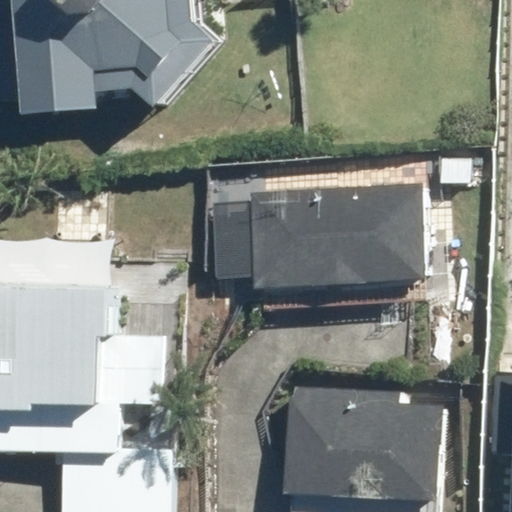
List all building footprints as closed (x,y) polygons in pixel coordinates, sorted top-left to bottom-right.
[(36,120),(117,115),(117,95),(146,92),(168,113),(231,45),(207,26),(205,0),(0,0),(0,25),(30,22),(36,120)] [(293,69),(289,0),(236,0),(241,72),(293,69)] [(441,303),(434,183),(255,193),(262,313),(441,303)] [(68,511),(180,511),(183,448),(127,447),(129,400),(112,399),(114,340),(123,340),(124,289),(0,285),(0,450),(70,453),(68,511)] [(511,446),(511,363),(501,364),(499,446),(511,446)] [(446,511),(455,405),(386,400),(386,391),(301,385),(292,511),(446,511)]
